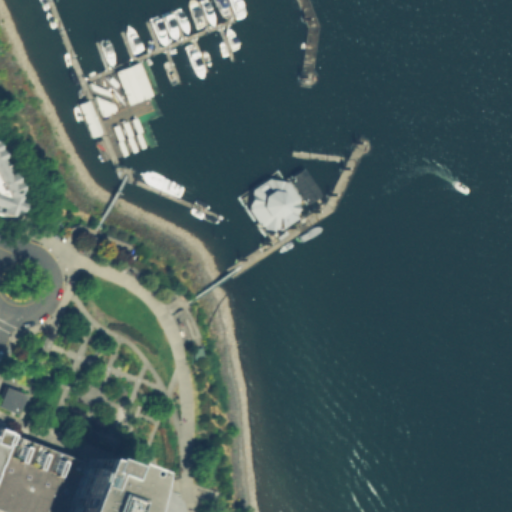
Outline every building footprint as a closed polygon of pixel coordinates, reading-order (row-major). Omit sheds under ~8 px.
[(127,103),(114,71),(137,62),(150,93),(127,103)] [(89,88),(86,82),(106,89),(109,96),(89,88)] [(91,94),(100,114),(113,108),(111,102),(91,94)] [(87,98),(76,103),(90,137),(101,132),(87,98)] [(129,118),(135,116),(140,129),(135,132),(129,118)] [(120,122),(125,119),(131,133),(125,135),(120,122)] [(111,125),(116,123),(121,137),(116,139),(111,125)] [(134,133),(138,131),(144,145),(139,147),(134,133)] [(124,136),(130,134),(136,149),(130,151),(124,136)] [(116,140),(121,138),(126,152),(121,154),(116,140)] [(0,214),(1,215),(5,214),(9,212),(11,208),(12,204),(10,200),(0,179),(0,214)] [(245,209),(256,226),(259,226),(259,228),(271,230),(272,229),(278,230),(293,220),(296,198),(285,181),(265,179),(248,190),(245,209)] [(14,375),(4,371),(9,359),(18,363),(14,375)] [(14,412),(0,406),(0,387),(1,385),(22,393),(14,412)] [(120,511),(122,508),(126,482),(128,471),(104,461),(103,465),(77,455),(75,460),(0,431),(0,511),(120,511)] [(143,511),(154,483),(177,491),(180,511),(143,511)]
